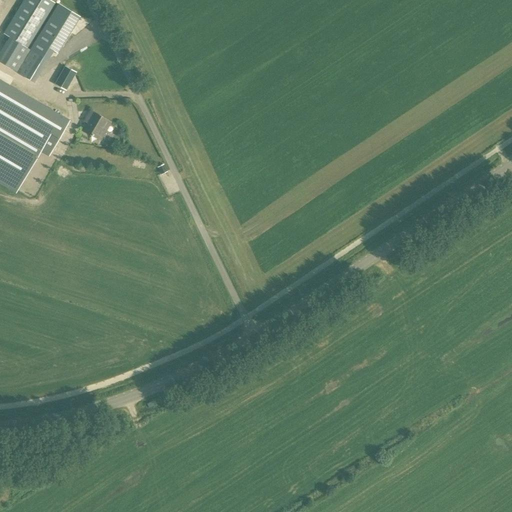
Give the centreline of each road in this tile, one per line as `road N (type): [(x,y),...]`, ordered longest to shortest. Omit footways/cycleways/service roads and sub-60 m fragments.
road 1 (unclassified): [(255,334),(91,0)]
road 2 (tertiary): [(255,334),(511,162)]
road 3 (tertiary): [(0,427),(125,400),(255,334)]
